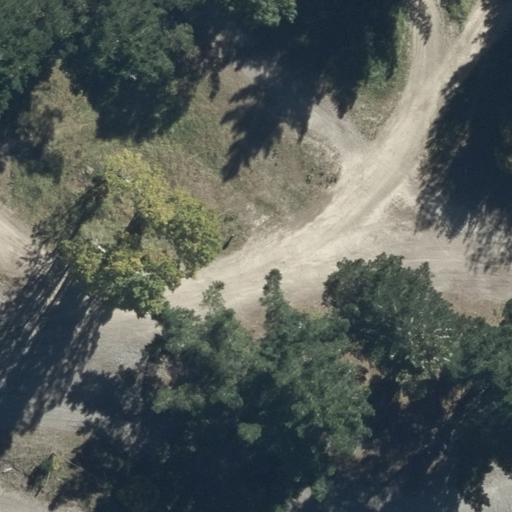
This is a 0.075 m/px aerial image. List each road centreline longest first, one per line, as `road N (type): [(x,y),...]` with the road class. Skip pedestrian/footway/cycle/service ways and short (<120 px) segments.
road 1 (track): [(0,224),(70,291),(344,497),(453,505),(511,487)]
road 2 (track): [(511,214),(263,75),(188,0)]
road 3 (unclassified): [(365,511),(344,497),(9,371)]
